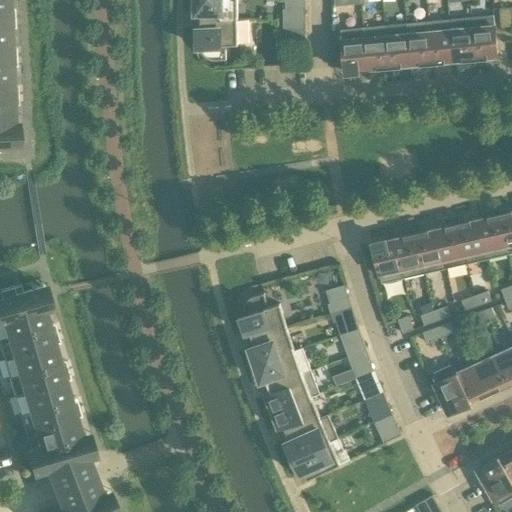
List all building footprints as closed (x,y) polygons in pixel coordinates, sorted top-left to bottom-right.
[(0,0),(0,9),(9,9),(8,0),(0,0)] [(237,0),(195,0),(196,12),(200,12),(200,20),(237,19),(237,0)] [(500,9),(501,25),(501,27),(511,26),(511,11),(511,7),(500,9)] [(283,19),(306,18),(306,8),(304,8),(283,9),(283,19)] [(0,47),(11,47),(9,9),(0,9),(0,47)] [(472,17),(473,27),(476,60),(488,59),(488,57),(498,57),(494,15),(472,17)] [(473,27),(472,17),(450,19),(451,29),(454,61),(463,60),(463,61),(476,60),(473,27)] [(306,18),(283,19),(284,29),(305,28),(305,29),(306,29),(306,18)] [(237,19),(200,20),(200,28),(196,28),(197,46),(201,46),(201,47),(202,50),(202,52),(203,53),(205,55),(205,56),(207,58),(210,59),(211,59),(213,60),(214,60),(216,60),(227,59),(226,45),(238,44),(237,19)] [(451,29),(450,19),(428,21),(433,64),(446,63),(446,61),(454,61),(451,29)] [(433,64),(428,21),(407,23),(408,33),(411,65),(420,64),(420,65),(433,64)] [(386,25),(386,35),(390,68),(403,67),(403,66),(411,65),(408,33),(407,23),(386,25)] [(341,29),(345,72),(360,71),(360,70),(368,69),(365,37),(364,27),(341,29)] [(386,35),(365,37),(368,69),(377,68),(377,69),(390,68),(386,35)] [(0,84),(12,84),(11,47),(0,47),(0,84)] [(13,122),(12,84),(0,84),(0,123),(18,123),(18,121),(13,122)] [(0,143),(18,143),(18,123),(0,123),(0,143)] [(511,210),(500,213),(510,254),(511,253),(511,210)] [(510,254),(500,213),(488,216),(488,217),(480,219),(489,259),(510,254)] [(458,223),(468,264),(489,259),(480,219),(471,221),(471,220),(458,223)] [(446,227),(438,229),(447,268),(468,264),(458,223),(446,226),(446,227)] [(428,230),(416,233),(425,273),(447,268),(438,229),(429,231),(428,230)] [(425,273),(416,233),(404,235),(404,237),(396,239),(404,278),(425,273)] [(404,278),(396,239),(387,241),(386,239),(373,243),(382,283),(404,278)] [(511,296),(511,285),(502,289),(505,299),(511,296)] [(0,319),(43,307),(47,306),(41,286),(15,294),(13,287),(0,290),(0,294),(1,298),(0,298),(0,319)] [(475,296),(479,305),(492,301),(488,291),(475,296)] [(251,339),(288,327),(280,303),(269,307),(265,293),(254,296),(252,297),(250,297),(248,299),(248,300),(246,302),(245,303),(244,305),(244,306),(244,308),(244,310),(244,311),(244,314),(240,315),(245,332),(249,331),(251,339)] [(479,305),(475,296),(462,300),(466,310),(479,305)] [(331,314),(352,307),(349,297),(328,304),(331,314)] [(447,306),(434,310),(438,320),(451,315),(447,306)] [(0,319),(0,347),(3,358),(54,343),(43,307),(0,319)] [(356,317),(352,307),(331,314),(334,324),(356,317)] [(492,307),(478,312),(482,323),(496,317),(492,307)] [(438,320),(434,310),(421,315),(425,325),(438,320)] [(482,323),(478,312),(464,318),(468,328),(482,323)] [(409,315),(398,319),(403,333),(414,329),(409,315)] [(437,327),(441,338),(455,332),(452,322),(437,327)] [(288,327),(251,339),(254,346),(250,348),(256,364),(295,350),(288,327)] [(441,338),(437,327),(423,333),(427,343),(441,338)] [(348,357),(367,350),(364,340),(345,347),(348,357)] [(54,343),(3,358),(14,395),(65,380),(54,343)] [(295,350),(256,364),(261,380),(265,379),(268,386),(312,370),(304,347),(295,350)] [(511,382),(511,348),(498,355),(511,384),(511,382)] [(371,360),(367,350),(348,357),(352,367),(371,360)] [(511,384),(498,355),(478,364),(491,392),(511,384)] [(458,373),(457,373),(453,364),(433,374),(451,412),(472,403),(471,402),(458,374),(459,374),(458,373)] [(478,364),(458,373),(459,374),(458,374),(471,402),(491,392),(478,364)] [(312,370),(268,386),(270,394),(267,395),(273,411),(312,396),(320,393),(312,370)] [(65,380),(14,395),(25,431),(75,416),(65,380)] [(365,400),(384,392),(380,383),(361,390),(365,400)] [(384,392),(365,400),(369,410),(388,402),(384,392)] [(312,396),(273,411),(279,427),(283,426),(286,433),(321,418),(320,418),(312,396)] [(321,418),(286,433),(289,440),(285,442),(292,458),(338,437),(328,414),(320,418),(321,418)] [(75,416),(25,431),(30,451),(29,451),(34,471),(47,467),(56,490),(95,475),(87,455),(91,454),(85,434),(81,436),(75,416)] [(379,433),(384,443),(402,435),(398,425),(379,433)] [(344,450),(338,437),(292,458),(299,473),(303,472),(307,480),(350,459),(346,449),(344,450)] [(511,450),(500,458),(499,458),(511,480),(511,450)] [(511,480),(499,458),(500,458),(499,457),(479,468),(500,504),(511,497),(511,480)] [(56,490),(64,511),(114,511),(115,511),(106,493),(103,494),(95,475),(56,490)] [(434,495),(416,505),(419,511),(425,511),(439,504),(434,495)]
